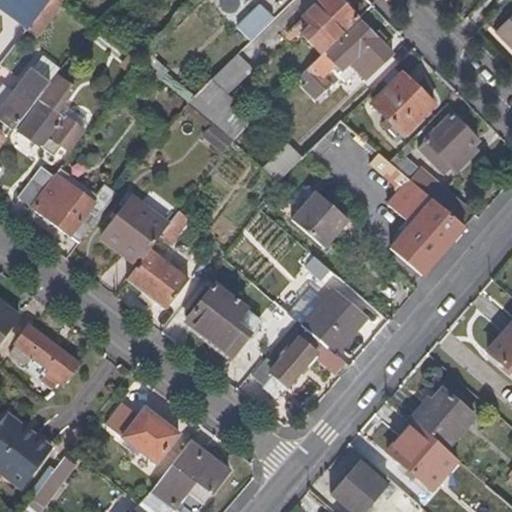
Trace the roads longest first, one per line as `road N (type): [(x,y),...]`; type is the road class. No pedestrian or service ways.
road 1 (residential): [(295,473),(0,244)]
road 2 (residential): [(295,473),(511,222)]
road 3 (residential): [(399,0),(511,115)]
